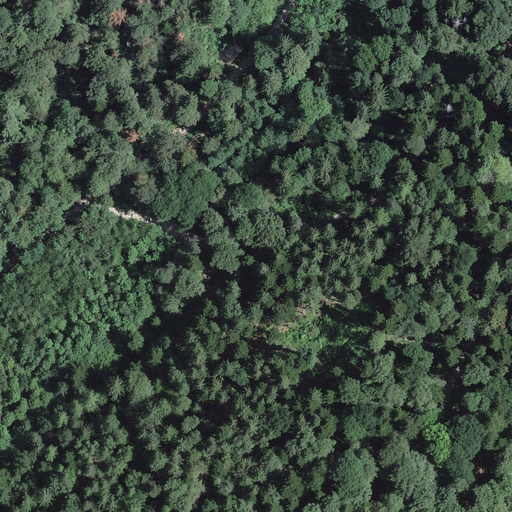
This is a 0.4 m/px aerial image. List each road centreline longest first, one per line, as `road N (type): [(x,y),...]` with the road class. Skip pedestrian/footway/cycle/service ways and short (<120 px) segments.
road 1 (track): [(511,170),(492,167),(415,185),(258,252),(220,250),(115,211),(73,212)]
road 2 (track): [(0,272),(192,125),(295,0)]
road 3 (track): [(405,511),(432,432),(511,264)]
